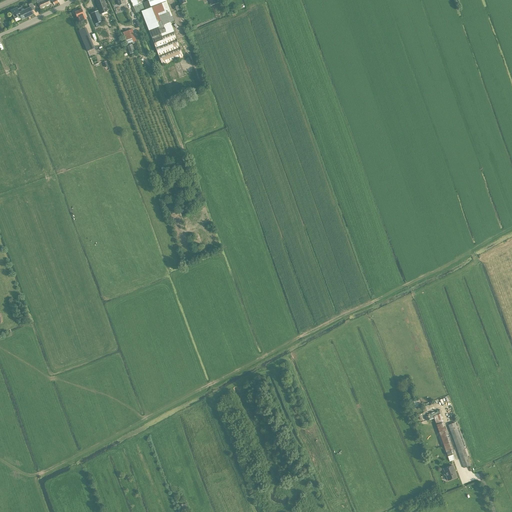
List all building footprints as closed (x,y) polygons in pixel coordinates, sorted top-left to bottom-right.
[(40,8),(50,4),(48,0),(46,0),(45,1),(44,0),(38,0),(36,1),(38,4),(40,8)] [(100,12),(101,14),(108,11),(103,0),(99,0),(96,1),(100,12)] [(131,0),(130,1),(133,7),(135,14),(141,11),(146,10),(143,3),(142,0),(131,0)] [(146,10),(141,11),(162,66),(184,58),(170,22),(174,21),(165,0),(147,0),(148,1),(151,8),(146,10)] [(17,9),(17,8),(10,11),(12,14),(15,13),(17,17),(20,15),(22,20),(28,18),(29,19),(31,18),(31,17),(34,15),(33,14),(31,10),(34,9),(34,8),(32,3),(28,5),(30,8),(24,10),(24,8),(21,8),(17,9)] [(84,15),(82,9),(75,12),(77,18),(79,22),(86,19),(84,15)] [(95,24),(102,22),(98,11),(91,14),(95,24)] [(87,51),(94,49),(85,28),(79,31),(87,51)] [(419,399),(411,402),(413,408),(421,405),(419,399)] [(433,416),(447,456),(454,453),(440,414),(433,416)] [(448,425),(464,468),(470,466),(457,429),(455,423),(448,425)] [(448,481),(456,478),(454,471),(452,466),(443,469),(444,472),(443,473),(444,475),(445,476),(446,475),(448,481)]
